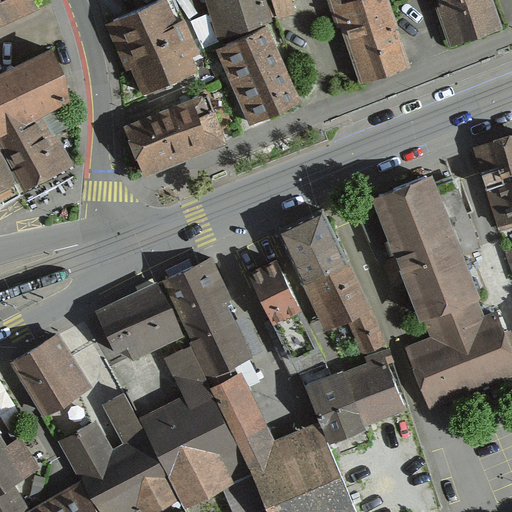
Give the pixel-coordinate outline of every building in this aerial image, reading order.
[(0,0),(0,29),(38,11),(32,0),(0,0)] [(265,0),(211,0),(225,40),(273,24),(265,0)] [(271,0),(278,23),(297,17),(292,0),(271,0)] [(382,0),(330,0),(363,86),(409,69),(382,0)] [(431,0),(449,53),(504,34),(492,0),(431,0)] [(165,3),(111,24),(141,97),(196,75),(189,57),(198,53),(185,22),(175,26),(165,3)] [(208,18),(195,24),(203,43),(216,38),(208,18)] [(301,106),(268,32),(219,54),(251,127),(301,106)] [(50,52),(0,78),(0,142),(25,189),(70,165),(46,119),(78,103),(50,52)] [(226,140),(204,89),(124,124),(147,175),(226,140)] [(511,183),(511,137),(474,149),(487,191),(511,183)] [(0,193),(16,184),(0,154),(0,193)] [(421,180),(418,172),(405,178),(392,183),(395,190),(374,199),(378,209),(358,217),(380,269),(386,267),(394,288),(401,285),(417,324),(420,323),(427,338),(402,348),(428,412),(511,377),(511,363),(491,312),(481,316),(474,298),(483,294),(434,175),(421,180)] [(511,225),(511,183),(487,191),(499,229),(511,225)] [(345,265),(321,215),(279,234),(303,284),(345,265)] [(298,312),(270,258),(244,272),(272,326),(298,312)] [(230,302),(211,262),(187,273),(163,285),(190,342),(204,370),(213,389),(241,374),(252,369),(222,306),(230,302)] [(345,265),(303,284),(326,334),(348,324),(362,356),(385,347),(345,265)] [(183,340),(156,286),(96,316),(117,357),(127,352),(133,364),(183,340)] [(327,365),(298,312),(272,326),(300,379),(327,365)] [(91,393),(57,337),(11,366),(45,421),(91,393)] [(204,370),(190,342),(182,346),(185,353),(165,362),(176,383),(204,370)] [(389,359),(385,351),(364,359),(367,365),(363,367),(385,424),(406,416),(385,361),(389,359)] [(330,446),(364,432),(342,375),(330,379),(327,365),(300,379),(320,425),(330,446)] [(385,424),(363,367),(342,375),(364,432),(385,424)] [(204,370),(176,383),(184,400),(141,421),(181,496),(188,507),(222,489),(233,511),(262,511),(270,508),(213,389),(204,370)] [(241,374),(213,389),(270,508),(271,511),(357,511),(320,425),(276,443),(241,374)] [(511,396),(511,387),(511,386),(493,394),(497,403),(511,396)] [(152,511),(181,496),(141,421),(127,397),(103,409),(124,448),(114,455),(96,426),(59,446),(81,480),(99,511),(152,511)] [(7,451),(0,438),(0,511),(9,511),(25,503),(21,496),(29,491),(22,480),(38,471),(21,442),(7,451)] [(99,511),(81,480),(26,511),(99,511)]
